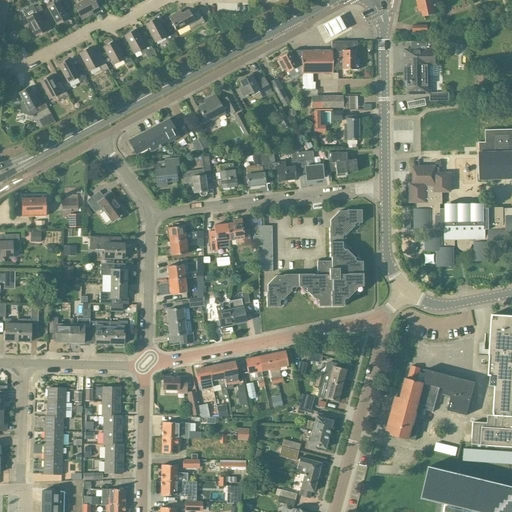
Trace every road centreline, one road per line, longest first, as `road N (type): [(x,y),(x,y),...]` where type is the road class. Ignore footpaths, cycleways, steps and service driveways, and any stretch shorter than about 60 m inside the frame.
road 1 (tertiary): [(38,154),(292,19)]
road 2 (residential): [(384,317),(147,365)]
road 3 (residential): [(154,214),(385,186)]
road 4 (residential): [(99,138),(288,35),(292,19)]
road 5 (residential): [(334,511),(384,317)]
road 6 (residential): [(385,186),(383,33),(374,0)]
road 7 (residential): [(0,63),(23,64),(165,0)]
road 8 (residential): [(147,365),(154,214)]
road 9 (residential): [(141,511),(147,365)]
road 10 (residential): [(20,490),(24,364)]
road 11 (residential): [(147,365),(24,364)]
